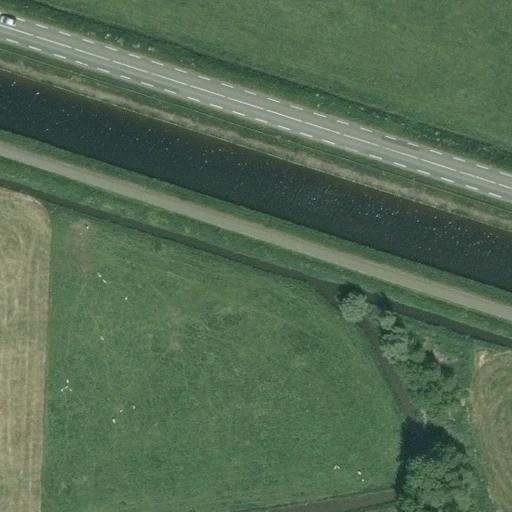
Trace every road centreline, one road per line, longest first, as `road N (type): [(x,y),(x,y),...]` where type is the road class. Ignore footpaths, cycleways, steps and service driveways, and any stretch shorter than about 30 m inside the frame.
road 1 (unclassified): [(511,314),(0,148)]
road 2 (primary): [(511,188),(0,25)]
